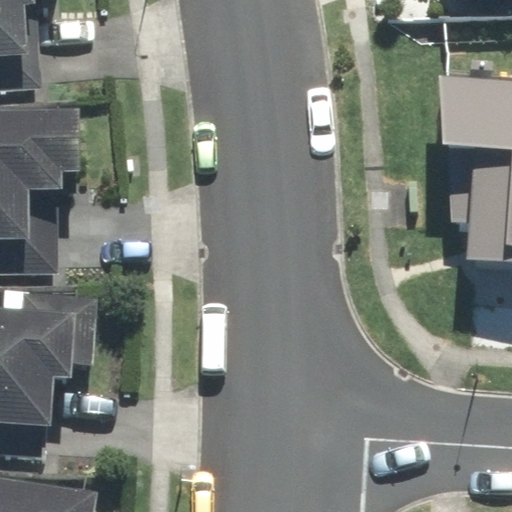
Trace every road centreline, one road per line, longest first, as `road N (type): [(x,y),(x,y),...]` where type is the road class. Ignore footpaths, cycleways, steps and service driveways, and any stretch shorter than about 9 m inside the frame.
road 1 (residential): [(241,0),(269,183),(284,440)]
road 2 (residential): [(284,440),(511,454)]
